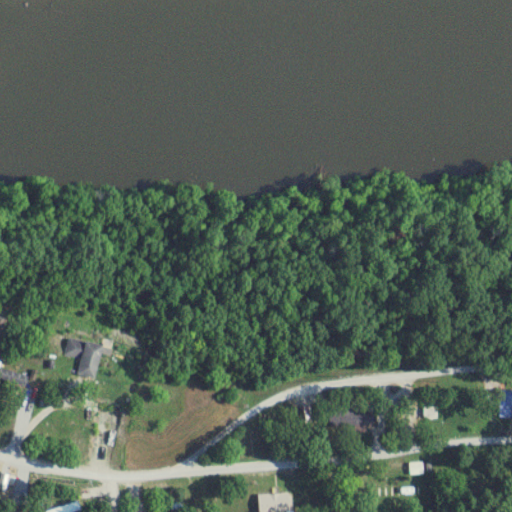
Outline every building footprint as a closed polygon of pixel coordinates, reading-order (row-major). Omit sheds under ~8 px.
[(74,375),(96,379),(102,345),(68,339),(64,359),(77,361),(74,375)] [(27,383),(5,366),(0,373),(0,378),(19,393),(27,383)] [(511,391),(500,392),(500,412),(511,411),(511,391)] [(330,411),(331,427),(374,426),(374,415),(354,416),(354,410),(330,411)] [(412,474),(424,474),(424,464),(412,464),(412,474)]
